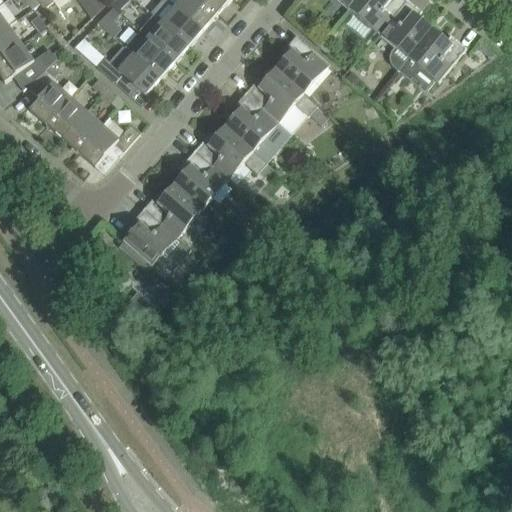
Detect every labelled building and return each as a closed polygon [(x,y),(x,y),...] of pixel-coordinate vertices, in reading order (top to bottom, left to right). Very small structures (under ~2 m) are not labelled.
[(39,7),(33,0),(15,0),(19,5),(23,2),(26,5),(31,11),(32,10),(33,11),(39,7)] [(34,0),(43,12),(53,4),(59,12),(74,0),(34,0)] [(94,18),(102,11),(108,5),(102,0),(85,0),(81,4),(94,18)] [(117,15),(131,0),(117,0),(118,1),(110,9),(117,15)] [(203,33),(217,17),(198,0),(183,0),(176,9),(203,33)] [(198,0),(217,17),(231,0),(230,0),(198,0)] [(333,0),(349,12),(359,0),(333,0)] [(378,37),(407,2),(403,0),(359,0),(349,12),(378,37)] [(176,9),(175,10),(167,2),(153,18),(189,49),(203,33),(176,9)] [(408,61),(433,31),(418,20),(422,15),(407,2),(378,37),(394,50),(390,54),(389,59),(390,64),(392,68),(397,73),(408,61)] [(39,34),(46,28),(52,24),(39,7),(33,11),(38,18),(31,24),(39,34)] [(116,15),(117,15),(110,9),(112,11),(97,26),(104,32),(118,17),(116,15)] [(0,34),(8,29),(0,17),(0,34)] [(174,65),(189,49),(153,18),(139,34),(174,65)] [(0,61),(21,46),(8,29),(0,34),(0,61)] [(434,83),(438,86),(467,52),(451,39),(447,43),(433,31),(408,61),(398,73),(424,95),(434,83)] [(160,82),(174,65),(139,34),(125,50),(133,58),(160,82)] [(330,68),(312,52),(296,38),(283,54),(287,58),(275,72),(304,97),(330,68)] [(27,90),(46,73),(37,60),(33,63),(21,46),(0,61),(0,79),(5,86),(17,77),(27,90)] [(133,58),(125,50),(122,49),(109,64),(105,61),(97,70),(130,100),(137,91),(145,98),(160,82),(133,58)] [(318,109),(304,97),(275,72),(263,86),(258,82),(245,97),(279,126),(294,108),(308,120),(309,119),(321,129),(328,121),(316,111),(318,109)] [(46,127),(70,100),(54,87),(57,83),(46,73),(27,90),(39,101),(29,113),(46,127)] [(101,97),(107,90),(98,82),(92,89),(101,97)] [(111,105),(116,98),(107,90),(101,97),(111,105)] [(253,155),(279,126),(245,97),(232,111),(237,115),(224,129),(253,155)] [(62,142),(86,115),(70,100),(46,127),(62,142)] [(78,156),(102,129),(86,115),(62,142),(78,156)] [(118,142),(116,141),(123,134),(109,121),(102,129),(78,156),(95,171),(114,149),(123,156),(140,137),(130,128),(118,142)] [(267,167),(253,155),(224,129),(212,143),(208,139),(195,154),(228,184),(244,166),(257,178),(267,167)] [(203,213),(228,184),(195,154),(182,169),(186,173),(174,187),(203,213)] [(328,169),(319,162),(310,173),(319,180),(328,169)] [(177,241),(203,213),(174,187),(161,201),(157,197),(144,212),(191,253),(177,241)] [(253,209),(246,218),(257,226),(264,217),(253,209)] [(165,282),(191,253),(144,212),(131,227),(135,231),(123,245),(165,282)]
